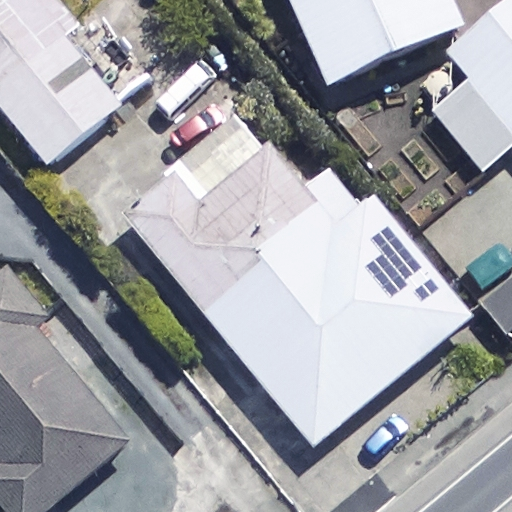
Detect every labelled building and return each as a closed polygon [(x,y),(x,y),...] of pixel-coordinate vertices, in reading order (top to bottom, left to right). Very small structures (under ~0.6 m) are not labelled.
[(89,41),(55,0),(19,0),(0,16),(0,106),(56,174),(156,92),(104,29),(89,41)] [(473,39),(455,0),(294,0),(339,99),(473,39)] [(511,19),(456,65),(477,91),(440,121),(488,180),(511,160),(511,19)] [(307,203),(248,130),(132,224),(321,457),(479,329),(349,169),(307,203)] [(0,463),(8,473),(0,479),(0,505),(5,511),(64,511),(137,452),(1,288),(0,288),(0,463)] [(511,339),(511,293),(486,315),(508,343),(511,339)]
